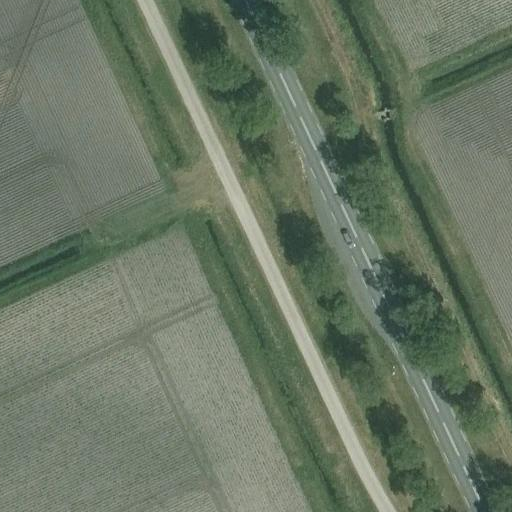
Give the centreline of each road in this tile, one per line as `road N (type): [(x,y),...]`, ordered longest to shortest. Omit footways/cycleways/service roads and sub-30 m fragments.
road 1 (primary): [(477,511),(233,0)]
road 2 (unclassified): [(393,511),(153,0)]
